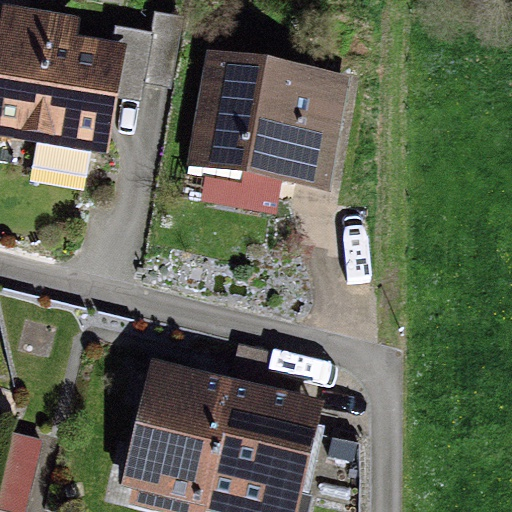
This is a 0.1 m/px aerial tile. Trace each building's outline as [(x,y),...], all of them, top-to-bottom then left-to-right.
[(38,18),(3,11),(0,28),(0,38),(8,40),(0,84),(0,126),(98,143),(113,56),(34,43),(38,18)] [(313,82),(216,66),(203,145),(194,143),(188,177),(243,186),(246,168),(297,177),(313,82)] [(197,511),(199,504),(226,389),(155,372),(138,444),(149,447),(136,501),(184,511),(197,511)] [(226,389),(199,504),(234,511),(307,511),(311,498),(296,494),(316,410),(226,389)] [(23,511),(42,442),(13,435),(0,487),(0,510),(6,511),(23,511)]
